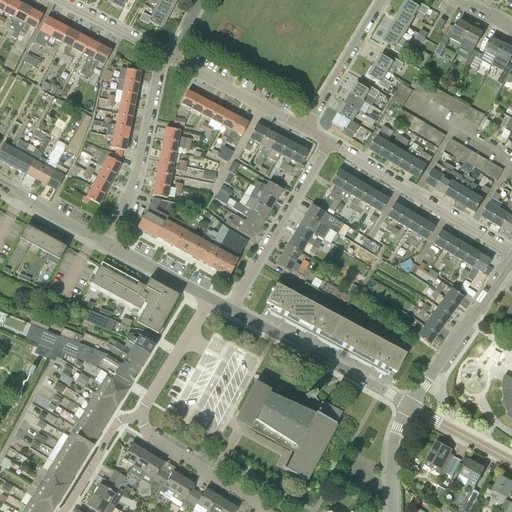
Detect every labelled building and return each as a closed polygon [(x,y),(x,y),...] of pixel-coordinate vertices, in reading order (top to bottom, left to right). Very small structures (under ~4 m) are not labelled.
[(0,0),(0,11),(3,13),(10,0),(0,0)] [(14,19),(22,4),(13,0),(10,0),(3,13),(13,19),(14,19)] [(173,7),(159,0),(158,0),(156,4),(153,10),(167,17),(173,7)] [(429,8),(421,4),(419,6),(418,5),(409,0),(406,0),(401,10),(411,16),(415,18),(418,12),(425,15),(429,8)] [(16,41),(32,10),(22,4),(14,19),(13,19),(8,29),(14,32),(11,37),(16,40),(15,41),(16,41)] [(35,30),(43,15),(32,10),(16,41),(20,43),(29,26),(35,30)] [(167,17),(153,10),(154,11),(150,17),(143,13),(139,20),(148,24),(149,22),(161,28),(167,17)] [(395,20),(409,28),(415,18),(411,16),(401,10),(395,20)] [(43,54),(58,23),(47,17),(39,32),(34,43),(45,48),(42,53),(43,54)] [(441,30),(446,22),(440,19),(435,27),(441,30)] [(403,38),(406,33),(409,28),(395,20),(389,30),(403,38)] [(464,39),(471,26),(459,20),(454,30),(453,32),(449,39),(461,45),(462,44),(465,39),(464,39)] [(58,23),(43,54),(47,55),(49,51),(50,51),(55,40),(61,43),(69,29),(58,23)] [(464,67),(469,69),(473,61),(478,52),(473,50),(476,45),(483,33),(471,26),(464,39),(465,39),(462,44),(461,45),(457,54),(468,59),(464,67)] [(434,55),(439,58),(446,44),(449,39),(453,32),(454,30),(449,27),(445,35),(440,44),(434,55)] [(69,54),(72,49),(79,34),(69,29),(61,43),(67,46),(61,57),(66,60),(69,54)] [(426,38),(428,33),(421,29),(419,34),(426,38)] [(401,55),(405,49),(402,47),(406,40),(403,38),(389,30),(383,41),(395,48),(393,50),(401,55)] [(82,54),(90,40),(79,34),(72,49),(82,54)] [(423,43),(426,38),(419,34),(416,38),(423,43)] [(497,56),(504,44),(492,37),(485,50),(497,56)] [(87,70),(100,45),(90,40),(82,54),(87,57),(84,63),(85,63),(80,74),(84,76),(87,70)] [(507,79),(511,69),(511,65),(508,64),(511,55),(511,48),(504,44),(497,56),(492,65),(503,71),(497,82),(503,85),(506,79),(507,79)] [(100,45),(87,70),(92,73),(95,67),(95,68),(98,62),(104,65),(111,51),(100,45)] [(424,70),(432,56),(424,52),(416,66),(424,70)] [(478,52),(473,61),(478,64),(483,55),(478,52)] [(35,68),(39,59),(27,53),(26,55),(23,62),(35,68)] [(393,61),(382,54),(381,55),(381,54),(375,64),(387,71),(391,65),(400,70),(404,64),(395,59),(393,61)] [(388,90),(391,83),(383,78),(387,71),(375,64),(369,74),(370,74),(369,75),(381,82),(380,85),(388,90)] [(139,84),(141,72),(121,68),(118,79),(124,80),(124,81),(139,84)] [(108,83),(110,78),(104,75),(102,79),(108,83)] [(420,94),(425,83),(420,80),(414,91),(420,94)] [(137,95),(137,94),(139,84),(124,81),(123,83),(118,82),(116,91),(122,92),(137,95)] [(370,90),(358,82),(357,83),(351,92),(372,105),(380,92),(371,87),(370,90)] [(47,92),(50,86),(44,83),(41,88),(47,92)] [(425,97),(431,86),(425,83),(420,94),(425,97)] [(409,96),(413,90),(402,84),(398,89),(409,96)] [(430,100),(436,89),(431,86),(425,97),(430,100)] [(406,101),(409,96),(398,89),(395,94),(406,101)] [(435,102),(441,92),(436,89),(430,100),(435,102)] [(188,91),(180,104),(191,110),(198,96),(188,91)] [(122,92),(120,98),(119,103),(134,106),(137,95),(122,92)] [(372,105),(351,92),(345,103),(359,111),(365,101),(372,105)] [(441,105),(447,94),(441,92),(435,102),(441,105)] [(403,106),(406,101),(395,94),(392,100),(403,106)] [(446,108),(452,97),(447,94),(441,105),(446,108)] [(198,96),(191,110),(201,115),(208,102),(198,96)] [(451,111),(457,100),(452,97),(446,108),(451,111)] [(61,112),(65,104),(57,100),(53,107),(55,110),(61,112)] [(456,114),(462,103),(457,100),(451,111),(456,114)] [(201,115),(211,120),(212,121),(219,107),(208,102),(201,115)] [(132,117),(134,106),(119,103),(117,114),(132,117)] [(352,121),(353,122),(359,111),(345,103),(338,113),(352,121)] [(462,117),(468,106),(462,103),(456,114),(462,117)] [(467,120),(473,109),(468,106),(462,117),(467,120)] [(222,126),(229,112),(219,107),(212,121),(209,125),(206,131),(203,138),(208,140),(211,134),(210,133),(213,128),(218,131),(221,125),(222,126)] [(472,122),(478,111),(476,110),(473,109),(467,120),(472,122)] [(402,124),(409,113),(404,110),(398,121),(402,124)] [(479,126),(485,115),(478,111),(472,122),(479,126)] [(226,142),(239,117),(229,112),(222,126),(226,128),(223,134),(220,139),(226,142)] [(351,139),(355,132),(348,128),(352,121),(338,113),(333,123),(333,124),(345,131),(343,134),(351,139)] [(372,113),(369,118),(376,122),(379,117),(372,113)] [(408,127),(414,117),(409,113),(402,124),(408,127)] [(130,128),(132,117),(117,114),(115,126),(130,128)] [(242,136),(249,122),(239,117),(226,142),(231,145),(237,134),(242,136)] [(413,130),(419,120),(414,117),(408,127),(413,130)] [(185,120),(175,118),(174,124),(184,127),(185,122),(185,120)] [(376,122),(369,118),(366,122),(373,126),(376,122)] [(418,133),(424,123),(419,120),(413,130),(418,133)] [(209,125),(203,122),(200,128),(206,131),(209,125)] [(128,140),(130,128),(115,126),(110,124),(103,123),(101,123),(100,128),(107,129),(106,136),(110,136),(113,137),(128,140)] [(423,136),(429,126),(424,123),(418,133),(423,136)] [(260,144),(267,130),(257,125),(244,149),(249,152),(254,142),(260,144)] [(380,155),(388,142),(388,141),(391,136),(387,134),(389,129),(383,126),(381,130),(370,149),(380,155)] [(428,140),(435,129),(429,126),(423,136),(428,140)] [(191,145),(192,139),(188,139),(188,138),(179,136),(180,131),(165,128),(163,139),(191,145)] [(433,143),(440,132),(435,129),(428,140),(433,143)] [(34,136),(44,142),(46,139),(47,136),(37,130),(34,136)] [(266,158),(278,136),(267,130),(260,144),(264,147),(255,164),(261,167),(262,164),(266,157),(266,158)] [(439,146),(445,135),(440,132),(433,143),(439,146)] [(395,140),(401,143),(404,138),(398,134),(395,140)] [(280,155),(288,141),(278,136),(266,158),(276,163),(280,155)] [(128,140),(113,137),(110,148),(115,149),(114,154),(122,157),(122,150),(125,151),(128,140)] [(404,138),(401,143),(406,146),(409,141),(404,138)] [(189,150),(191,145),(163,139),(161,151),(176,154),(177,147),(184,149),(189,150)] [(450,153),(457,142),(451,139),(445,150),(450,153)] [(6,164),(16,169),(26,150),(28,146),(19,140),(16,145),(14,150),(6,164)] [(36,180),(46,185),(54,172),(57,165),(62,157),(67,147),(61,144),(56,141),(53,148),(46,160),(36,180)] [(285,170),(298,146),(288,141),(280,155),(284,158),(279,168),(285,170)] [(390,161),(398,147),(393,144),(388,142),(380,155),(390,161)] [(431,151),(434,146),(428,142),(425,147),(431,151)] [(455,156),(462,145),(457,142),(450,153),(455,156)] [(0,160),(6,164),(14,150),(11,148),(3,144),(0,149),(0,160)] [(40,157),(46,146),(43,144),(39,151),(26,174),(36,180),(46,160),(40,157)] [(461,159),(467,148),(462,145),(455,156),(461,159)] [(228,162),(233,152),(223,146),(219,153),(218,157),(228,162)] [(301,165),(308,151),(298,146),(285,170),(290,173),(293,168),(292,168),(295,162),(301,165)] [(409,173),(423,149),(418,146),(415,151),(411,148),(408,153),(399,167),(409,173)] [(408,153),(403,151),(398,147),(390,161),(399,167),(408,153)] [(466,162),(472,151),(467,148),(461,159),(466,162)] [(26,174),(39,151),(35,149),(33,153),(26,150),(16,169),(26,174)] [(419,179),(433,157),(423,152),(424,149),(423,149),(409,173),(419,179)] [(158,162),(173,165),(176,154),(161,151),(158,162)] [(471,165),(477,154),(472,151),(466,162),(471,165)] [(122,157),(114,154),(112,159),(102,153),(96,164),(102,167),(115,175),(121,164),(118,163),(122,157)] [(476,168),(483,157),(477,154),(471,165),(476,168)] [(61,167),(65,158),(62,157),(57,165),(61,167)] [(481,171),(488,160),(483,157),(476,168),(481,171)] [(457,176),(458,173),(454,171),(456,169),(450,165),(453,159),(450,165),(436,189),(445,195),(457,176)] [(486,174),(493,163),(488,160),(481,171),(486,174)] [(173,165),(158,162),(156,173),(171,176),(172,170),(178,171),(179,166),(176,165),(173,165)] [(234,173),(238,165),(233,162),(229,171),(234,173)] [(436,189),(450,165),(445,162),(442,167),(437,164),(425,183),(436,189)] [(492,177),(498,167),(493,163),(486,174),(492,177)] [(265,175),(267,171),(265,170),(267,166),(262,164),(261,167),(258,172),(265,175)] [(74,178),(81,169),(75,166),(70,176),(74,178)] [(110,184),(115,175),(102,167),(98,174),(95,172),(93,175),(96,177),(110,184)] [(497,181),(503,169),(498,167),(492,177),(497,181)] [(328,200),(332,202),(333,203),(349,176),(339,170),(330,184),(336,187),(333,192),(332,192),(328,200)] [(214,180),(215,174),(203,171),(201,177),(214,180)] [(56,191),(64,177),(54,172),(46,185),(56,191)] [(90,180),(93,175),(87,172),(84,177),(90,180)] [(154,184),(169,186),(170,182),(171,176),(156,173),(154,184)] [(235,176),(229,173),(223,183),(229,186),(235,176)] [(464,174),(462,179),(457,176),(445,195),(455,201),(469,177),(464,174)] [(350,196),(359,182),(349,176),(333,203),(329,210),(333,212),(339,203),(340,203),(342,199),(346,201),(350,196)] [(105,194),(110,185),(110,184),(96,177),(91,187),(105,194)] [(472,185),(475,180),(469,177),(455,201),(465,207),(473,193),(477,187),(472,185)] [(485,184),(481,190),(487,194),(494,182),(485,177),(482,182),(485,184)] [(256,180),(252,186),(258,189),(262,192),(267,195),(276,200),(282,190),(269,182),(266,186),(256,180)] [(360,202),(368,188),(359,182),(350,196),(354,198),(348,208),(355,212),(357,208),(360,202)] [(167,198),(168,192),(169,186),(154,184),(152,195),(167,198)] [(232,192),(223,186),(219,193),(228,198),(232,192)] [(99,205),(105,195),(105,194),(91,187),(85,197),(83,197),(81,201),(87,204),(89,200),(99,205)] [(368,188),(360,202),(370,207),(378,194),(368,188)] [(262,192),(259,198),(256,202),(263,206),(270,210),(276,200),(267,195),(262,192)] [(501,195),(495,192),(493,197),(498,201),(501,195)] [(228,198),(219,193),(215,199),(226,206),(230,199),(228,198)] [(475,213),(484,199),(478,196),(473,193),(465,207),(475,213)] [(380,214),(388,200),(378,194),(370,207),(375,211),(374,213),(379,215),(380,213),(380,214)] [(256,202),(249,198),(244,208),(264,220),(270,210),(263,206),(256,202)] [(164,224),(175,203),(153,199),(145,213),(155,219),(164,224)] [(501,228),(511,210),(511,202),(511,201),(507,206),(504,211),(500,208),(492,222),(501,228)] [(500,208),(495,206),(489,202),(481,216),(492,222),(500,208)] [(174,247),(187,225),(169,216),(176,203),(175,203),(164,224),(157,238),(174,247)] [(258,230),(264,220),(244,208),(235,203),(233,207),(232,209),(247,218),(245,221),(235,215),(235,216),(258,230)] [(396,223),(405,209),(395,203),(386,217),(391,220),(390,222),(395,225),(396,223)] [(305,215),(329,230),(332,224),(327,221),(330,216),(311,205),(305,215)] [(406,229),(414,215),(405,209),(396,223),(406,229)] [(511,210),(501,228),(511,234),(511,233),(511,210)] [(147,233),(155,219),(145,213),(137,228),(147,233)] [(329,230),(305,215),(299,225),(313,233),(316,229),(334,240),(337,235),(329,230)] [(374,224),(377,219),(371,215),(368,220),(374,224)] [(410,245),(424,221),(414,215),(406,229),(412,233),(409,238),(408,237),(405,242),(410,245)] [(258,230),(235,216),(232,220),(228,218),(225,224),(252,240),(258,230)] [(157,239),(157,238),(164,224),(155,219),(147,233),(157,239)] [(192,257),(201,239),(192,235),(199,224),(190,219),(187,225),(174,247),(192,257)] [(426,241),(434,227),(424,221),(410,245),(416,248),(421,238),(426,241)] [(38,228),(28,223),(20,239),(30,244),(38,228)] [(209,266),(228,231),(220,224),(216,232),(207,228),(201,239),(192,257),(209,266)] [(315,241),(310,238),(313,233),(299,225),(294,235),(317,249),(320,251),(322,248),(319,246),(321,244),(315,241)] [(390,233),(393,228),(388,225),(385,230),(390,233)] [(49,234),(38,228),(30,244),(40,250),(49,234)] [(396,237),(399,231),(393,228),(390,233),(396,237)] [(229,277),(248,242),(228,231),(209,266),(209,267),(229,277)] [(443,251),(451,237),(440,231),(432,245),(429,249),(435,253),(436,254),(439,249),(443,251)] [(59,239),(49,234),(40,250),(50,255),(59,239)] [(304,249),(314,255),(317,249),(294,235),(288,245),(301,253),(304,249)] [(443,251),(452,256),(452,257),(461,243),(451,237),(443,251)] [(68,244),(59,239),(50,255),(60,261),(68,244)] [(462,262),(471,249),(461,243),(452,257),(450,262),(447,267),(452,270),(454,265),(458,259),(462,262)] [(296,263),(301,253),(288,245),(282,255),(296,263)] [(435,253),(429,249),(426,254),(432,258),(435,253)] [(472,268),(481,254),(471,249),(462,262),(472,268)] [(4,270),(13,274),(22,255),(14,251),(4,270)] [(483,274),(491,260),(481,254),(472,268),(483,274)] [(305,270),(300,266),(295,263),(296,263),(282,255),(276,265),(289,274),(292,269),(297,273),(298,272),(307,277),(310,272),(305,270)] [(441,263),(447,267),(450,262),(444,258),(441,263)] [(305,270),(309,264),(303,260),(300,266),(305,270)] [(102,263),(90,284),(140,311),(144,303),(147,304),(137,323),(158,334),(179,295),(149,279),(145,286),(138,282),(103,263),(102,263)] [(468,284),(463,281),(459,289),(459,290),(471,298),(474,293),(466,288),(468,284)] [(396,373),(406,353),(277,283),(266,303),(396,373)] [(434,291),(439,295),(443,289),(438,286),(434,291)] [(451,288),(448,292),(443,298),(457,308),(464,298),(451,288)] [(435,300),(439,295),(434,291),(430,296),(435,300)] [(457,308),(443,298),(440,303),(437,307),(450,317),(457,308)] [(425,305),(421,310),(426,314),(429,308),(425,305)] [(437,307),(434,312),(430,317),(443,326),(450,317),(437,307)] [(112,333),(116,321),(88,310),(88,311),(84,321),(94,326),(112,333)] [(426,314),(421,310),(417,315),(422,319),(426,314)] [(443,326),(430,317),(427,322),(424,326),(437,335),(443,326)] [(49,331),(51,326),(32,319),(30,323),(49,331)] [(93,331),(94,326),(84,321),(82,326),(93,331)] [(134,328),(116,321),(112,333),(127,339),(126,341),(133,345),(149,354),(155,345),(140,336),(130,335),(134,328)] [(430,345),(437,335),(424,326),(417,336),(430,345)] [(63,329),(60,336),(79,344),(82,336),(63,329)] [(40,344),(54,349),(63,354),(76,360),(77,358),(96,368),(100,370),(105,373),(107,370),(115,375),(113,377),(129,387),(137,374),(106,355),(106,356),(96,351),(79,344),(60,336),(58,335),(45,330),(40,344)] [(130,350),(110,338),(107,343),(143,365),(149,354),(133,345),(130,350)] [(137,374),(143,365),(107,343),(105,347),(110,350),(106,355),(137,374)] [(48,359),(52,350),(38,345),(34,354),(48,359)] [(63,354),(54,349),(51,354),(61,359),(63,354)] [(112,380),(106,377),(107,375),(105,373),(100,370),(94,381),(101,385),(122,398),(127,389),(129,387),(113,377),(112,380)] [(84,387),(89,379),(80,373),(75,382),(84,387)] [(511,378),(505,375),(501,388),(502,401),(508,413),(506,414),(511,419),(511,378)] [(307,412),(269,393),(270,392),(254,383),(239,412),(247,416),(254,420),(250,428),(295,452),(291,460),(288,465),(286,469),(284,469),(305,481),(311,471),(335,425),(315,414),(313,413),(313,414),(311,413),(312,412),(308,410),(307,412)] [(116,407),(122,398),(101,385),(95,394),(116,407)] [(317,400),(316,397),(315,396),(317,396),(315,391),(306,394),(307,399),(312,397),(314,402),(317,405),(318,406),(319,406),(318,408),(317,408),(316,408),(315,409),(315,410),(315,411),(316,412),(315,414),(335,425),(342,412),(323,402),(322,404),(321,403),(318,401),(317,400)] [(111,415),(116,407),(95,394),(90,402),(111,415)] [(58,406),(63,399),(57,395),(52,403),(58,406)] [(106,424),(111,415),(90,402),(84,411),(106,424)] [(101,432),(106,424),(84,411),(79,419),(101,432)] [(95,441),(101,432),(79,419),(74,416),(71,420),(76,423),(74,428),(95,441)] [(44,430),(47,425),(40,420),(37,425),(44,430)] [(90,451),(96,441),(95,441),(74,428),(68,437),(90,450),(90,451)] [(44,444),(47,438),(39,433),(36,439),(44,444)] [(85,459),(90,450),(68,437),(63,445),(85,459)] [(38,450),(42,444),(35,440),(32,446),(38,450)] [(446,474),(454,458),(447,454),(450,449),(436,442),(427,460),(438,466),(436,470),(443,474),(444,473),(446,474)] [(133,466),(142,450),(131,444),(122,459),(133,466)] [(79,467),(85,459),(63,445),(58,454),(79,467)] [(143,472),(153,457),(142,450),(133,466),(143,472)] [(74,476),(79,467),(58,454),(52,462),(74,476)] [(0,466),(8,471),(13,463),(5,457),(0,464),(0,466)] [(155,489),(165,473),(160,470),(164,463),(153,457),(143,472),(139,479),(155,489)] [(454,458),(446,474),(452,477),(461,461),(454,458)] [(471,487),(462,505),(465,507),(474,490),(485,468),(469,460),(459,479),(467,483),(466,484),(471,487)] [(74,476),(52,462),(49,469),(43,465),(42,468),(69,484),(74,476)] [(64,494),(69,484),(42,468),(36,477),(64,494)] [(122,483),(125,478),(114,471),(111,476),(122,483)] [(184,478),(173,471),(170,476),(165,473),(155,489),(156,489),(156,490),(158,492),(160,489),(166,493),(168,490),(173,494),(171,497),(172,497),(184,478)] [(119,489),(122,483),(111,476),(107,482),(119,489)] [(506,511),(511,503),(506,500),(511,488),(511,482),(501,476),(492,492),(498,496),(496,499),(504,503),(499,511),(506,511)] [(58,502),(64,494),(36,477),(31,485),(36,488),(58,502)] [(188,506),(197,492),(192,489),(194,485),(184,478),(172,497),(182,503),(181,505),(187,508),(188,506)] [(9,492),(13,486),(6,482),(2,488),(9,492)] [(119,489),(107,482),(104,487),(100,484),(93,495),(109,505),(119,489)] [(440,499),(445,490),(439,486),(434,495),(440,499)] [(53,511),(58,502),(36,488),(31,497),(52,511),(53,511)] [(216,496),(206,489),(202,496),(197,492),(188,506),(193,509),(193,510),(196,511),(206,511),(207,511),(216,496)] [(461,511),(470,511),(480,493),(474,490),(465,507),(462,505),(459,511),(461,511)] [(97,511),(104,511),(109,505),(93,495),(87,505),(97,511)] [(208,511),(220,511),(227,502),(216,496),(207,511),(208,511)] [(37,511),(51,511),(52,511),(31,497),(26,505),(37,511)] [(235,511),(238,509),(227,502),(220,511),(235,511)]
